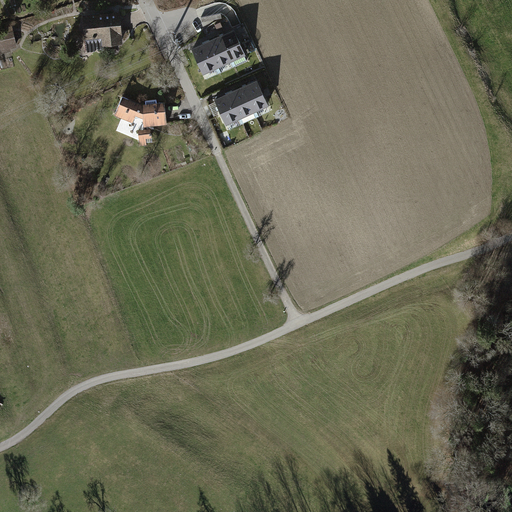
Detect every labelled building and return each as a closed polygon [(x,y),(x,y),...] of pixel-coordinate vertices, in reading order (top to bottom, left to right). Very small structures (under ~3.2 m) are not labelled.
[(120,11),(83,14),(85,39),(102,37),(102,45),(123,43),(120,11)] [(12,25),(0,28),(0,53),(11,51),(10,48),(17,47),(12,25)] [(234,27),(220,34),(232,60),(246,54),(234,27)] [(220,34),(206,41),(218,67),(232,60),(220,34)] [(206,41),(191,47),(203,73),(218,67),(206,41)] [(257,79),(243,85),(255,111),(269,105),(257,79)] [(243,85),(229,92),(241,118),(255,111),(243,85)] [(229,92),(214,98),(226,124),(241,118),(229,92)] [(137,115),(143,117),(144,126),(167,124),(164,101),(142,104),(122,96),(114,115),(132,123),(136,114),(137,115)] [(151,128),(138,130),(140,146),(147,145),(146,138),(152,137),(151,128)]
